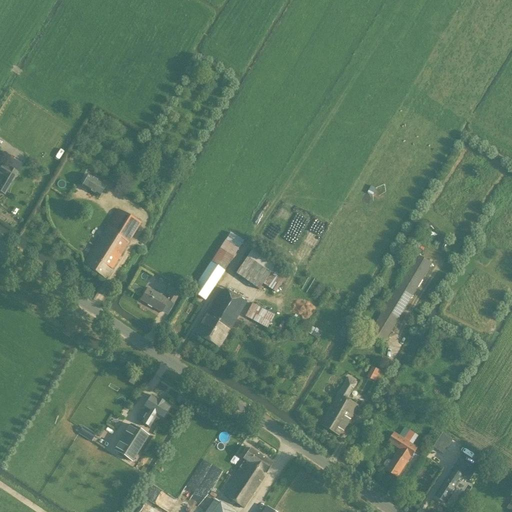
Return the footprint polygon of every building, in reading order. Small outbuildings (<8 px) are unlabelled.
[(0,192),(4,195),(12,181),(18,172),(3,163),(0,167),(0,174),(4,176),(0,182),(0,192)] [(100,197),(106,186),(89,176),(82,187),(100,197)] [(115,235),(127,215),(118,210),(84,265),(106,279),(128,244),(115,235)] [(263,284),(276,293),(287,275),(275,267),(277,264),(254,248),(236,274),(259,290),(263,284)] [(233,257),(220,249),(211,262),(192,292),(205,300),(224,271),(233,257)] [(386,341),(432,264),(417,255),(371,332),(386,341)] [(174,304),(180,293),(173,289),(167,300),(148,288),(141,300),(161,313),(168,301),(174,304)] [(220,349),(248,302),(226,289),(223,294),(221,293),(196,333),(220,349)] [(267,328),(274,316),(252,304),(245,317),(267,328)] [(312,327),(308,333),(312,335),(318,340),(323,332),(316,328),(316,329),(312,327)] [(369,377),(376,381),(382,370),(374,366),(369,377)] [(357,383),(349,378),(321,425),(341,437),(359,406),(347,399),(357,383)] [(162,421),(171,407),(152,395),(144,409),(148,412),(141,422),(150,428),(156,417),(162,421)] [(132,462),(148,436),(131,425),(114,451),(132,462)] [(81,429),(78,434),(91,442),(94,436),(81,429)] [(417,438),(412,434),(404,429),(400,436),(395,433),(389,442),(400,449),(386,470),(398,478),(412,456),(412,457),(418,448),(413,445),(417,438)] [(443,433),(440,438),(450,444),(453,440),(443,433)] [(244,509),(273,463),(250,448),(242,460),(245,461),(223,496),(244,509)] [(454,472),(450,478),(447,483),(445,482),(435,497),(447,504),(456,490),(454,488),(462,477),(470,482),(477,471),(475,470),(482,459),(466,449),(452,471),(454,472)] [(204,460),(199,467),(207,472),(212,465),(204,460)] [(215,487),(222,469),(210,465),(204,483),(215,487)] [(214,500),(206,511),(213,511),(220,503),(214,500)] [(157,511),(140,503),(134,511),(157,511)]
